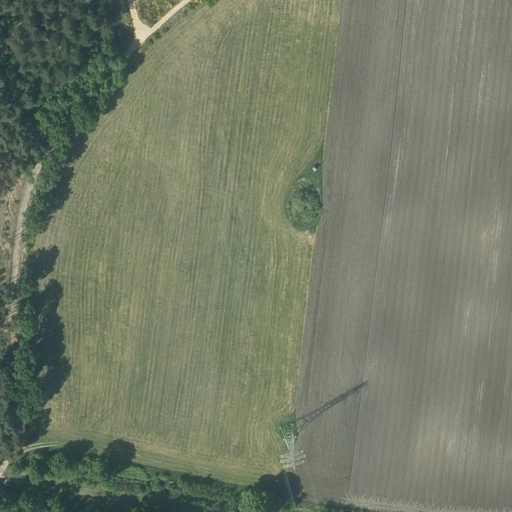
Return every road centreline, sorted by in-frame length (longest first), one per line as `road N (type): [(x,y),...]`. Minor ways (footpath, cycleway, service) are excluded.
road 1 (track): [(400,511),(155,463),(82,433),(27,449)]
road 2 (track): [(17,342),(20,245),(51,150)]
road 3 (track): [(51,150),(81,102),(142,40)]
